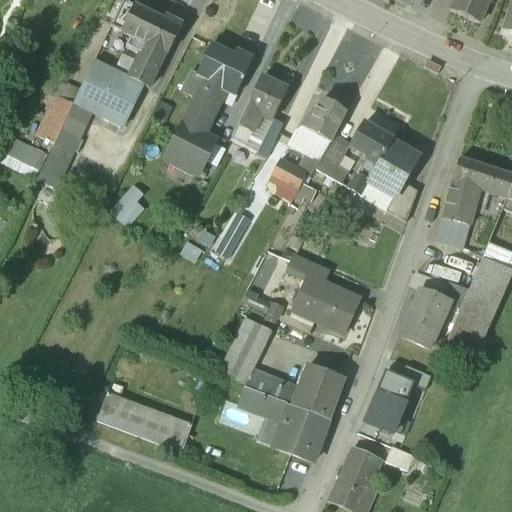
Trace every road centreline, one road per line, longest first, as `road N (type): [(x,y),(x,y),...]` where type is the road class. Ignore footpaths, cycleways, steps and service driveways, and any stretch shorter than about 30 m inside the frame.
road 1 (residential): [(478,66),(427,224),(307,511)]
road 2 (track): [(270,511),(0,410)]
road 3 (residential): [(334,0),(478,66)]
